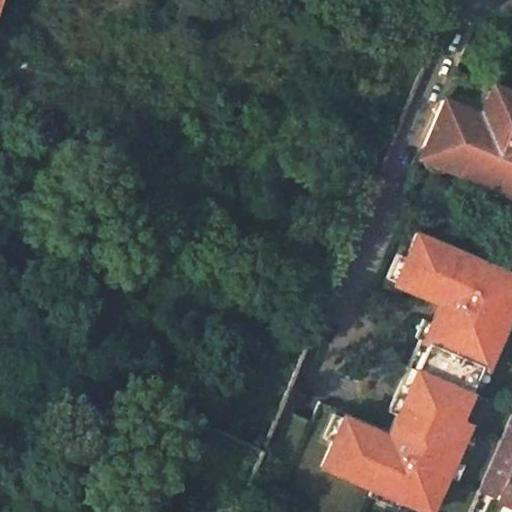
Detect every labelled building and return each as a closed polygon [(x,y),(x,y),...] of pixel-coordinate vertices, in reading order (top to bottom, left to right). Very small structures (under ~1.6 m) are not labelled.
[(511,90),(492,82),(479,112),(443,97),(418,156),(421,157),(445,167),(464,175),(504,191),(511,194),(511,104),(509,103),(511,97),(511,90)] [(443,169),(445,167),(421,157),(421,158),(421,161),(422,164),(423,164),(423,166),(426,169),(430,171),(432,171),(438,171),(440,171),(442,170),(442,169),(443,169)] [(503,193),(504,191),(464,175),(466,182),(468,186),(492,196),(498,196),(498,195),(499,195),(503,193)] [(442,299),(433,320),(426,339),(430,341),(418,370),(472,393),(484,365),(488,367),(511,310),(511,272),(420,233),(400,281),(442,299)] [(323,466),(429,511),(468,423),(460,420),(472,393),(418,370),(400,412),(391,435),(345,415),(323,466)] [(495,499),(511,506),(511,424),(508,423),(479,490),(495,496),(495,499)]
